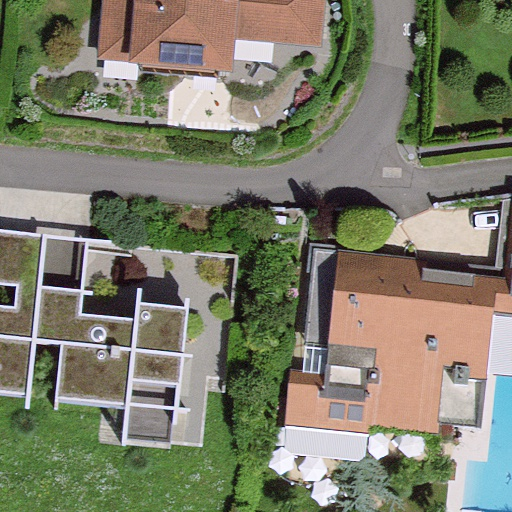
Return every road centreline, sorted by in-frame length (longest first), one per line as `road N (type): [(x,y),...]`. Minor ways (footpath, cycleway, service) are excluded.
road 1 (residential): [(0,160),(283,182),(356,165)]
road 2 (residential): [(356,165),(390,111),(395,0)]
road 3 (residential): [(356,165),(399,182),(432,184),(511,173)]
